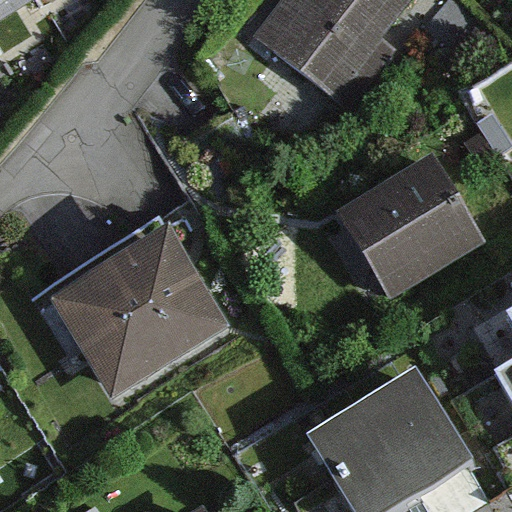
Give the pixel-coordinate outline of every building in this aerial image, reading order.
[(0,0),(0,16),(27,0),(0,0)] [(410,0),(281,0),(253,40),(351,111),(395,53),(380,42),(410,0)] [(482,244),(430,159),(335,216),(387,301),(482,244)] [(113,402),(232,327),(166,224),(47,299),(113,402)] [(397,511),(471,465),(413,374),(306,442),(350,511),(397,511)]
